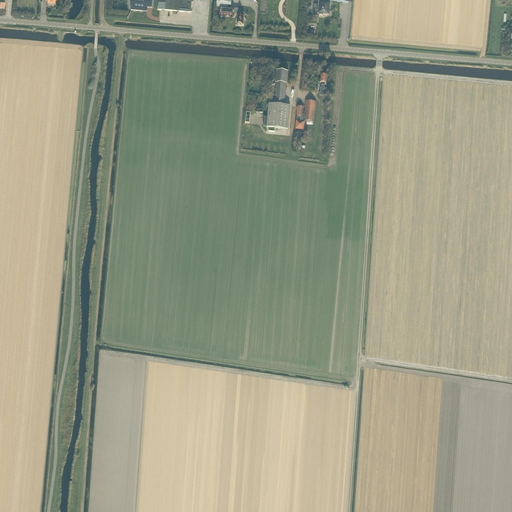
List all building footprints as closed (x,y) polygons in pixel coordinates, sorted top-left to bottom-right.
[(146,0),(132,0),(131,11),(142,12),(143,9),(147,10),(147,8),(152,8),(152,1),(146,0)] [(193,4),(193,0),(164,0),(164,1),(166,1),(165,11),(191,14),(192,4),(193,4)] [(231,6),(231,0),(217,0),(216,7),(219,8),(219,16),(233,17),(234,15),(238,16),(237,24),(238,24),(238,25),(240,25),(243,25),(244,13),(238,13),(238,10),(227,9),(227,6),(231,6)] [(348,3),(348,0),(325,0),(325,4),(320,3),(319,7),(318,7),(318,6),(317,14),(319,15),(319,16),(323,16),(323,15),(327,15),(328,8),(330,8),(330,4),(328,4),(329,2),(348,3)] [(287,84),(288,72),(276,71),(275,83),(276,83),(275,102),(284,103),(286,84),(287,84)] [(314,122),(316,102),(306,101),(304,118),(303,118),(304,107),(298,107),(295,133),(304,134),(305,121),(314,122)] [(288,130),(290,107),(267,105),(267,107),(268,107),(267,128),(288,130)]
